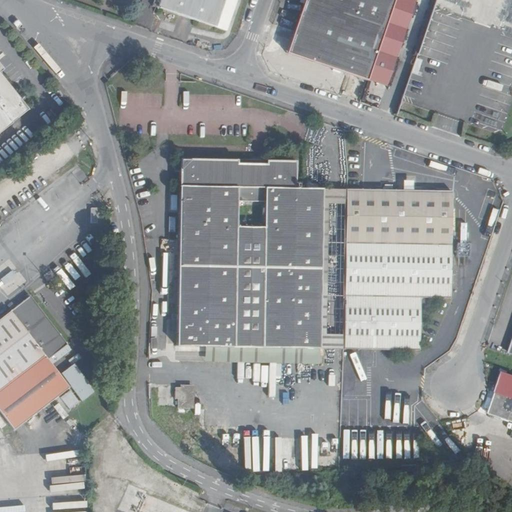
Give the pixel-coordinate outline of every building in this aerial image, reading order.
[(152,0),(151,7),(211,28),(220,0),(152,0)] [(356,46),(366,17),(340,8),(315,0),(306,0),(298,26),(356,46)] [(315,0),(340,8),(342,0),(315,0)] [(371,0),(342,0),(340,8),(366,17),(371,0)] [(347,72),(367,79),(394,0),(371,0),(366,17),(356,46),(347,72)] [(394,0),(367,79),(385,85),(414,0),(394,0)] [(347,72),(356,46),(298,26),(289,53),(347,72)] [(0,132),(27,110),(0,76),(0,132)] [(341,349),(345,191),(297,191),(292,184),(290,161),(177,158),(174,359),(316,362),(316,348),(341,349)] [(370,191),(345,191),(341,349),(368,349),(416,350),(417,297),(447,297),(448,192),(370,191)] [(161,239),(161,252),(170,253),(170,239),(161,239)] [(5,283),(16,276),(13,271),(2,278),(5,283)] [(46,360),(66,344),(28,297),(0,319),(0,412),(15,431),(69,387),(46,360)] [(511,422),(511,376),(501,374),(488,414),(511,422)] [(192,406),(192,387),(177,387),(177,398),(179,399),(179,406),(192,406)] [(390,416),(389,425),(411,426),(411,416),(390,416)]
